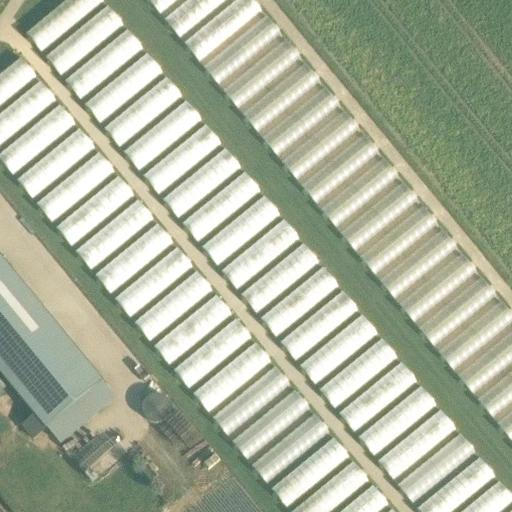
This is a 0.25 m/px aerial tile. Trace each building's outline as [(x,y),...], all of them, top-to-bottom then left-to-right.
[(65,0),(27,35),(42,52),(99,0),(65,0)] [(147,0),(158,14),(176,0),(147,0)] [(282,36),(265,13),(264,14),(254,0),(187,0),(164,18),(216,86),(282,36)] [(108,6),(45,56),(121,151),(158,122),(154,118),(181,96),(164,75),(145,51),(144,51),(125,27),(108,6)] [(239,111),(300,56),(283,38),(222,92),(239,111)] [(24,61),(0,76),(0,102),(36,80),(24,61)] [(360,131),(343,109),(324,85),(323,85),(306,63),(242,113),(295,181),(360,131)] [(0,108),(0,162),(117,303),(144,308),(193,268),(179,250),(171,248),(172,241),(157,223),(136,240),(129,238),(153,218),(137,200),(120,214),(112,213),(133,194),(116,173),(96,150),(96,149),(78,128),(58,145),(59,136),(75,123),(57,102),(39,80),(5,109),(0,108)] [(186,102),(125,149),(245,304),(262,306),(318,262),(304,244),(274,267),(275,257),(299,238),(284,220),(253,244),(254,235),(279,215),(264,195),(242,212),(234,211),(260,191),(245,172),(213,196),(204,195),(240,168),(225,148),(195,171),(196,162),(220,144),(205,124),(184,140),(181,140),(182,134),(200,120),(186,102)] [(352,252),(419,202),(402,180),(401,181),(382,156),(381,157),(365,135),(300,183),(352,252)] [(377,278),(393,299),(458,250),(441,227),(440,228),(423,206),(358,255),(376,279),(377,278)] [(0,374),(43,431),(103,385),(92,371),(52,322),(0,259),(0,258),(0,374)] [(338,334),(334,329),(358,312),(346,295),(280,342),(294,361),(308,350),(311,353),(338,334)] [(229,312),(215,296),(155,350),(169,366),(229,312)] [(511,315),(502,302),(437,351),(452,371),(511,325),(511,315)] [(363,316),(298,364),(312,383),(377,335),(363,316)] [(184,387),(252,341),(238,321),(170,367),(184,387)] [(472,395),(511,361),(511,330),(457,377),(472,395)] [(333,408),(397,358),(381,338),(318,389),(333,408)] [(253,341),(192,395),(208,414),(270,360),(253,341)] [(354,433),(416,381),(400,362),(338,414),(354,433)] [(278,369),(209,413),(222,433),(291,388),(278,369)] [(493,419),(511,402),(511,369),(477,401),(493,419)] [(418,385),(359,439),(375,457),(434,403),(418,385)] [(297,392),(229,437),(242,457),(310,412),(297,392)] [(142,418),(169,422),(172,399),(145,395),(142,418)] [(393,480),(455,428),(439,410),(377,461),(393,480)] [(511,412),(497,426),(511,442),(511,412)] [(250,466),(266,484),(328,431),(312,413),(250,466)] [(412,503),(475,452),(460,433),(397,484),(412,503)] [(270,490),(286,508),(348,455),(332,437),(270,490)] [(418,511),(451,511),(493,473),(477,455),(417,510),(418,511)] [(352,461),(291,511),(328,511),(367,479),(352,461)] [(511,496),(498,480),(459,511),(497,511),(511,500),(511,496)] [(338,511),(377,511),(388,504),(372,485),(338,511)]
